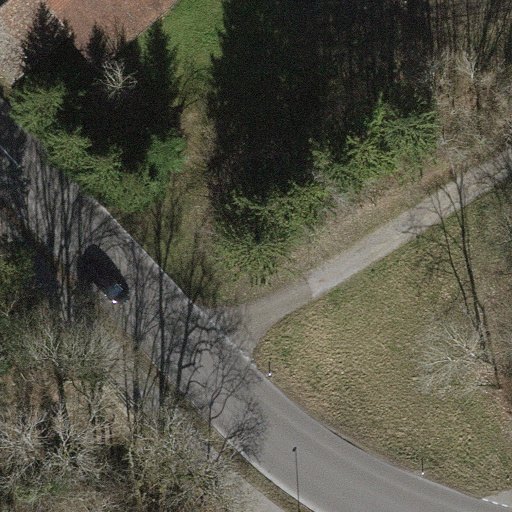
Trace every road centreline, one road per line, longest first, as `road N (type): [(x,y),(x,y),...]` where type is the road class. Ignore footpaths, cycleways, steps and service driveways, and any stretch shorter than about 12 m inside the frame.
road 1 (secondary): [(392,511),(289,455),(0,145)]
road 2 (track): [(194,351),(511,150)]
